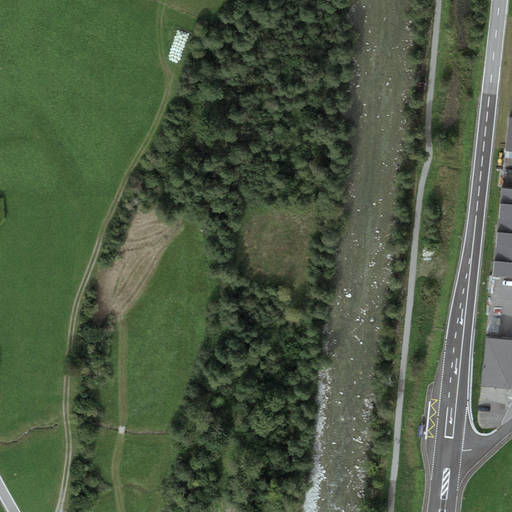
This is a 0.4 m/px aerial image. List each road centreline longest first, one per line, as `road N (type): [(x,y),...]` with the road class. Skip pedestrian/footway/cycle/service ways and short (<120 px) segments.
road 1 (primary): [(498,0),(451,456)]
road 2 (track): [(55,511),(66,447),(70,315),(98,235)]
